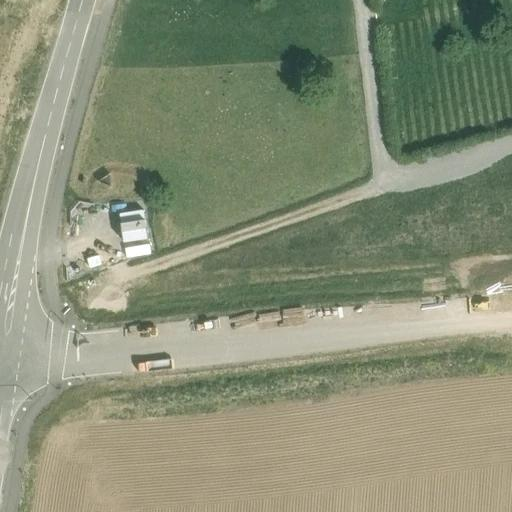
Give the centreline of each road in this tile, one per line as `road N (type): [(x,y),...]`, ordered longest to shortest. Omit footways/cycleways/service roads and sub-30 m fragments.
road 1 (secondary): [(0,370),(511,312)]
road 2 (tertiary): [(0,322),(82,0)]
